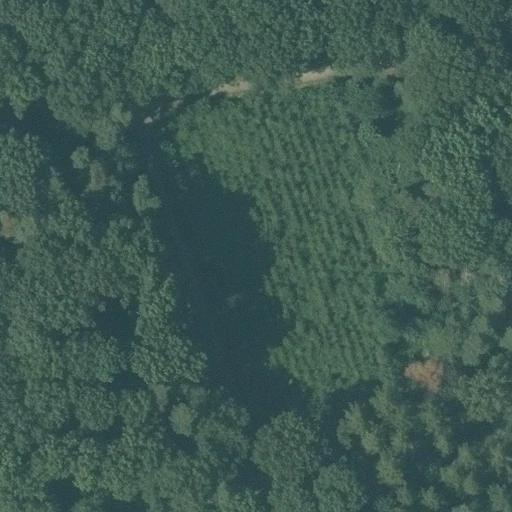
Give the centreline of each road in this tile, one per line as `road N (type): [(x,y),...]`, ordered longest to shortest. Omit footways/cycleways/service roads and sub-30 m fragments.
road 1 (track): [(103,0),(285,511)]
road 2 (track): [(511,40),(412,50),(141,108)]
